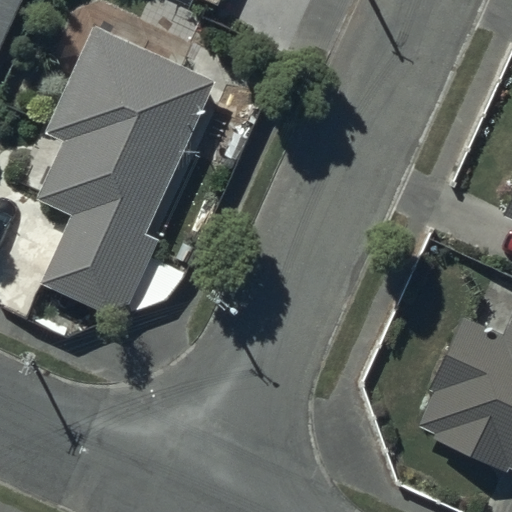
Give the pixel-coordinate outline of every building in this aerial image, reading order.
[(0,0),(0,74),(34,0),(0,0)] [(212,0),(235,10),(239,0),(212,0)] [(222,83),(101,29),(51,139),(68,147),(42,203),(79,220),(48,289),(132,327),(169,246),(152,238),(222,83)] [(511,173),(498,203),(511,209),(511,173)] [(511,296),(501,322),(459,303),(426,377),(433,380),(417,416),(430,421),(427,427),(505,463),(508,457),(511,458),(511,296)]
